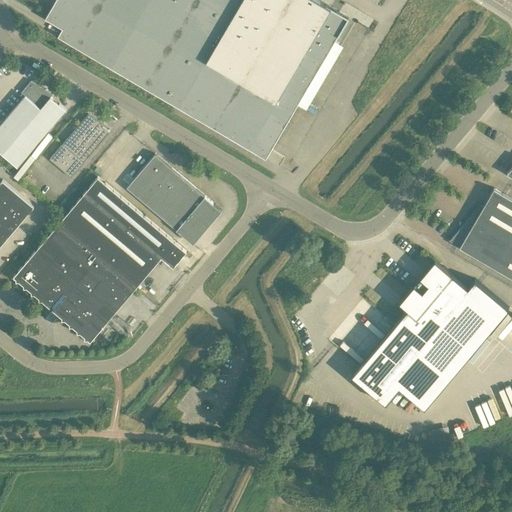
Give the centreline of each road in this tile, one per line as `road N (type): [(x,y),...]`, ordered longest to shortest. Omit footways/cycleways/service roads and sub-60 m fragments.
road 1 (unclassified): [(454,511),(213,442),(0,435)]
road 2 (unclassified): [(274,190),(125,360),(42,367),(0,338)]
road 3 (unclassified): [(511,66),(375,226),(346,230),(274,190)]
road 4 (unclassified): [(274,190),(17,36)]
